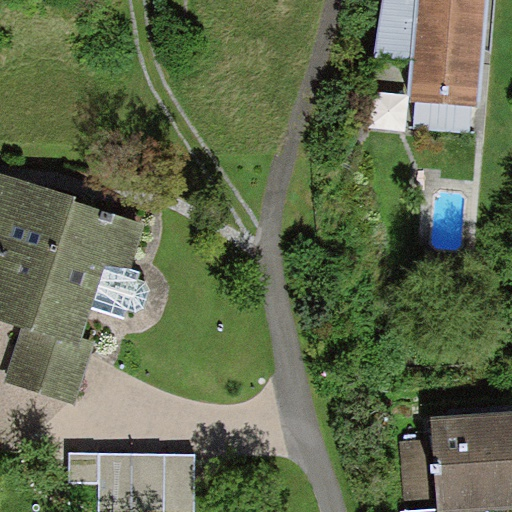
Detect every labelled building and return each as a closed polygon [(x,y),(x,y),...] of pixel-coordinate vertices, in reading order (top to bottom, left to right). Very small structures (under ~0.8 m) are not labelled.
[(481,96),(488,0),(386,0),(376,65),(410,68),(410,110),(415,111),(414,132),(470,134),(472,116),(479,116),(481,96)] [(511,0),(488,0),(481,96),(511,98),(511,0)] [(80,198),(0,173),(0,324),(25,332),(9,380),(79,404),(99,343),(84,337),(93,309),(127,320),(130,310),(138,312),(146,308),(152,291),(148,282),(141,280),(144,272),(135,269),(150,225),(79,203),(80,198)] [(511,511),(511,420),(431,425),(432,441),(401,443),(405,503),(438,501),(438,511),(436,511),(511,511)] [(71,484),(99,485),(99,511),(197,511),(198,458),(71,456),(71,484)]
